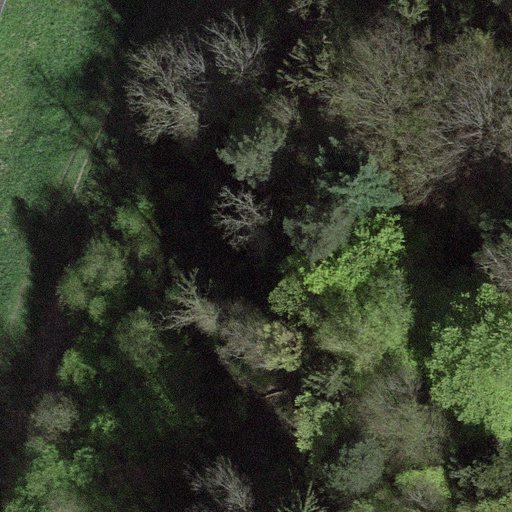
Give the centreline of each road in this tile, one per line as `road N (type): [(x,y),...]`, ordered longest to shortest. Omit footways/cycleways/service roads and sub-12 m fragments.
road 1 (track): [(511,30),(338,419),(341,511)]
road 2 (track): [(0,438),(57,227),(188,0)]
